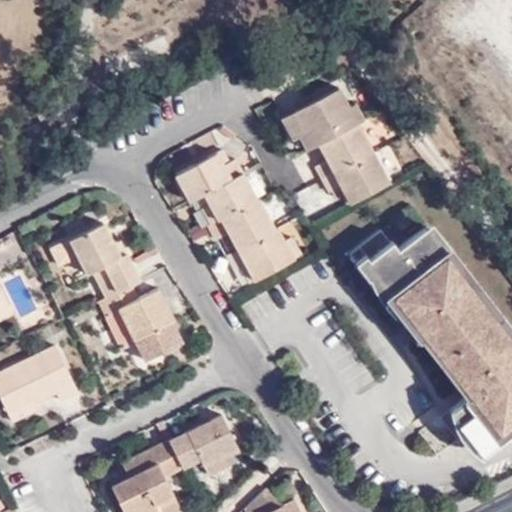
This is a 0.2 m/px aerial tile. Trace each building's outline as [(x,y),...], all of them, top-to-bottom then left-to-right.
[(319,143),(358,123),(362,121),(353,104),(348,107),(338,89),(279,118),(290,138),(297,134),(305,152),(319,143)] [(349,203),(389,181),(358,123),(319,143),(329,162),(317,168),(329,192),(341,186),(349,203)] [(207,223),(255,199),(234,160),(227,161),(219,149),(174,171),(187,198),(193,197),(202,191),(207,203),(199,208),(207,223)] [(193,197),(199,208),(207,203),(202,191),(193,197)] [(240,265),(249,280),(293,257),(277,231),(273,233),(255,199),(207,223),(203,225),(211,240),(224,233),(234,249),(223,255),(231,269),(240,265)] [(131,284),(141,278),(126,250),(118,253),(112,241),(103,220),(63,239),(71,257),(78,256),(87,271),(90,270),(104,297),(131,284)] [(453,423),(461,435),(464,433),(473,446),(511,416),(511,341),(423,227),(395,246),(391,241),(365,260),(412,322),(429,310),(437,321),(427,328),(466,379),(454,388),(460,397),(457,399),(467,410),(453,423)] [(365,260),(391,241),(380,229),(355,246),(365,260)] [(118,253),(126,250),(119,237),(112,241),(118,253)] [(412,322),(365,260),(355,246),(346,253),(410,341),(415,337),(427,328),(437,321),(429,310),(412,322)] [(104,297),(101,299),(115,326),(126,321),(117,305),(136,296),(131,284),(104,297)] [(0,308),(9,304),(0,285),(0,308)] [(156,287),(136,296),(117,305),(126,321),(144,358),(180,340),(169,319),(172,317),(156,287)] [(0,316),(13,310),(9,304),(0,308),(0,316)] [(415,337),(454,388),(466,379),(427,328),(415,337)] [(0,369),(0,394),(9,412),(33,400),(54,390),(59,399),(78,390),(54,344),(0,369)] [(435,417),(455,440),(461,435),(453,423),(467,410),(457,399),(435,417)] [(33,400),(9,412),(13,420),(37,409),(33,400)] [(220,413),(167,439),(180,465),(198,457),(206,474),(224,465),(221,458),(218,452),(235,443),(220,413)] [(434,454),(455,440),(435,417),(417,431),(434,454)] [(163,474),(180,465),(167,439),(120,461),(123,469),(127,476),(110,486),(122,511),(158,511),(156,507),(174,498),(163,474)] [(218,452),(221,458),(238,449),(235,443),(218,452)] [(127,476),(123,469),(106,478),(110,486),(127,476)] [(279,502),(263,489),(258,493),(272,504),(279,502)] [(272,504),(258,493),(243,508),(245,511),(297,511),(290,498),(279,502),(272,504)] [(172,511),(179,509),(174,498),(156,507),(158,511),(172,511)]
